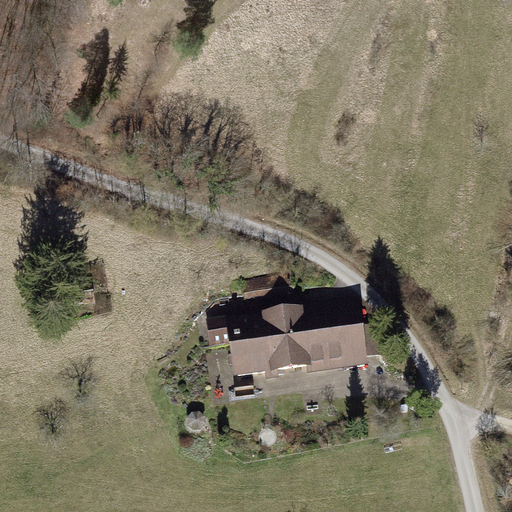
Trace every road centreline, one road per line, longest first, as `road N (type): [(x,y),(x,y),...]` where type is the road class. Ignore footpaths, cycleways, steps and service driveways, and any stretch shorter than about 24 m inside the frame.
road 1 (residential): [(474,511),(450,410),(424,359),(333,260),(275,230),(0,131)]
road 2 (track): [(454,425),(481,401),(511,306)]
